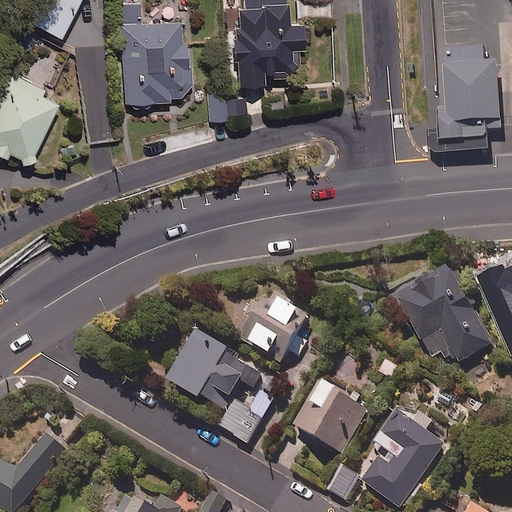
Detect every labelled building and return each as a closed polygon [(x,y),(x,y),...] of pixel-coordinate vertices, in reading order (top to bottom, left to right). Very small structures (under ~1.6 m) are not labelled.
[(29,0),(22,15),(59,34),(76,0),(29,0)] [(170,96),(180,95),(192,80),(191,66),(187,66),(185,38),(181,39),(180,20),(140,22),(138,0),(121,0),(124,34),(120,34),(124,101),(170,98),(170,96)] [(289,21),(287,0),(242,0),(243,7),(235,8),(237,32),(233,33),(236,83),(263,81),(263,76),(298,74),(296,47),(304,47),(302,21),(289,21)] [(486,47),(468,48),(469,65),(446,66),(447,95),(429,96),(432,154),(492,152),(491,131),(504,130),(501,63),(487,63),(486,47)] [(7,151),(19,156),(19,161),(35,159),(34,149),(57,100),(40,93),(43,86),(8,70),(0,87),(0,153),(5,156),(7,151)] [(228,91),(208,91),(207,118),(227,119),(228,91)] [(434,356),(443,352),(448,362),(458,356),(462,362),(494,346),(453,265),(427,278),(431,286),(406,299),(434,356)] [(511,268),(482,280),(503,330),(505,329),(511,345),(511,268)] [(301,356),(315,333),(309,329),(315,320),(279,297),(274,306),(269,302),(244,340),(282,365),(292,350),(301,356)] [(269,392),(277,378),(200,332),(170,383),(225,415),(219,426),(251,445),(279,398),(269,392)] [(394,381),(404,368),(389,357),(379,370),(394,381)] [(371,410),(322,382),(296,427),(340,453),(355,427),(359,430),(371,410)] [(417,424),(400,412),(376,444),(386,452),(363,483),(401,511),(449,446),(430,433),(437,424),(424,415),(417,424)] [(23,511),(66,447),(46,433),(20,473),(0,459),(0,508),(5,511),(23,511)] [(360,477),(345,466),(330,490),(345,500),(360,477)] [(222,511),(229,500),(214,492),(202,511),(222,511)] [(185,511),(186,511),(164,499),(158,511),(125,493),(114,511),(185,511)]
